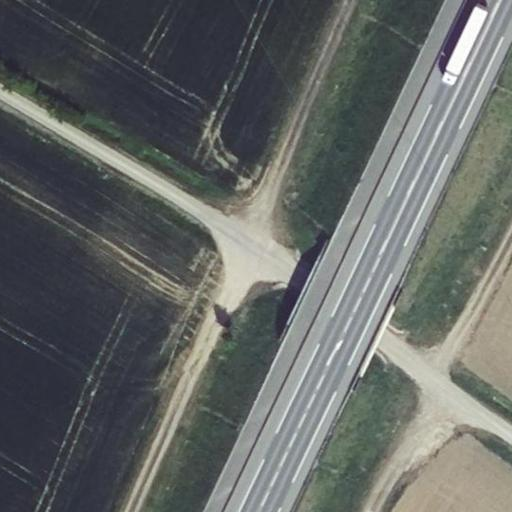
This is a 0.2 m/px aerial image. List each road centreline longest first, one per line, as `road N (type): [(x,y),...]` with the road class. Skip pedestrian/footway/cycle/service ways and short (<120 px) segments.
road 1 (unclassified): [(511,441),(204,215),(0,92)]
road 2 (primary): [(500,0),(257,511)]
road 3 (track): [(136,511),(251,248),(346,0)]
road 4 (track): [(511,228),(368,511)]
